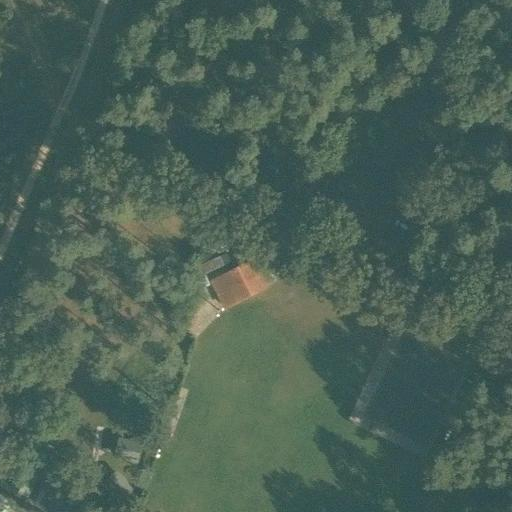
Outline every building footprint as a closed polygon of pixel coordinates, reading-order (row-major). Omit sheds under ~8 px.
[(251,262),(212,282),(225,308),(264,289),(251,262)] [(122,376),(122,377),(148,382),(148,380),(147,380),(151,360),(152,360),(152,359),(126,354),(125,356),(127,356),(124,376),(122,376)] [(120,415),(120,417),(146,423),(146,422),(145,421),(150,401),(151,402),(152,400),(125,394),(125,395),(127,396),(122,416),(120,415)] [(27,450),(54,451),(55,430),(28,429),(27,450)] [(124,441),(120,457),(138,462),(142,445),(124,441)] [(21,468),(13,485),(28,492),(36,476),(21,468)] [(120,476),(106,487),(118,501),(131,490),(120,476)] [(60,488),(51,504),(64,511),(66,511),(75,497),(60,488)]
